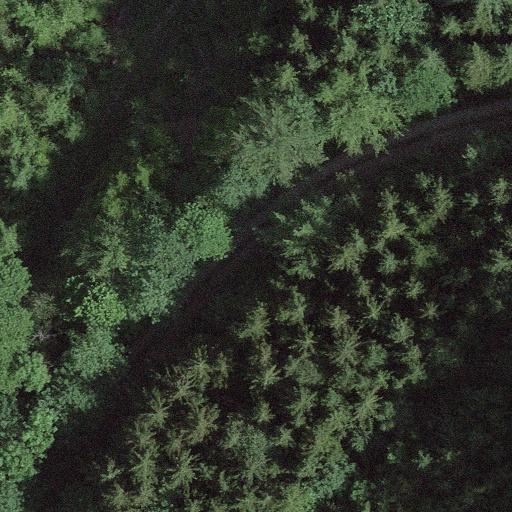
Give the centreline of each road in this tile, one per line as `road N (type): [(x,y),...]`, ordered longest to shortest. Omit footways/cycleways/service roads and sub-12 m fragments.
road 1 (track): [(511,107),(360,161),(286,201),(167,310),(10,511)]
road 2 (track): [(321,511),(415,409),(511,329)]
